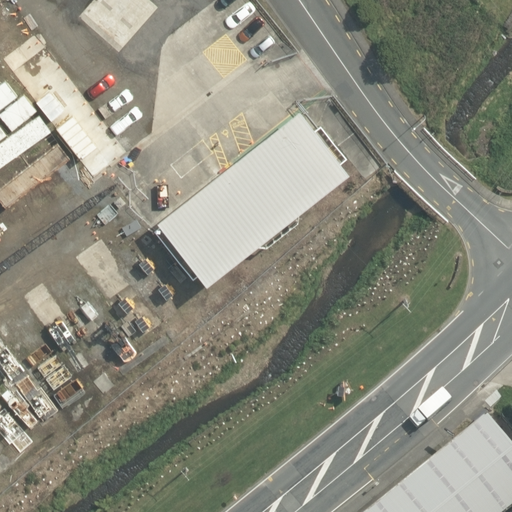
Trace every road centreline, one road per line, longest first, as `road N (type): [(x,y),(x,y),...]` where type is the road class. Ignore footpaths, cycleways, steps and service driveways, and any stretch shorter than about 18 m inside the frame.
road 1 (tertiary): [(300,0),(403,146),(511,252)]
road 2 (tertiary): [(511,306),(272,511)]
